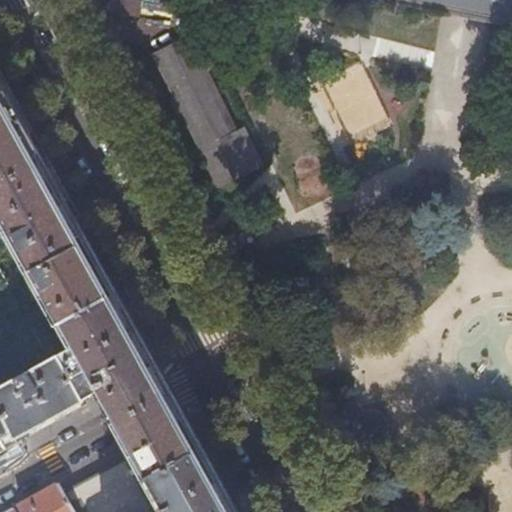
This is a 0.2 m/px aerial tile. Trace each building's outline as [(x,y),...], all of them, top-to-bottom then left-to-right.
[(146,42),(147,20),(137,19),(137,0),(104,0),(103,41),(146,42)] [(188,120),(202,149),(236,132),(189,39),(155,55),(188,120)] [(148,377),(153,362),(143,343),(133,324),(115,293),(104,272),(77,224),(41,159),(22,125),(0,84),(0,319),(21,308),(0,268),(0,212),(61,324),(63,324),(76,347),(63,354),(88,401),(100,393),(105,401),(148,377)] [(88,401),(63,354),(0,387),(0,406),(17,439),(58,416),(88,401)] [(117,423),(118,424),(130,445),(141,439),(158,429),(197,441),(171,395),(153,362),(148,377),(105,401),(117,423)] [(372,409),(366,411),(352,397),(348,400),(343,406),(340,412),(339,417),(339,424),(341,431),(344,437),(347,440),(353,444),(356,446),(362,447),(365,447),(371,446),(376,444),(383,438),(386,433),(387,427),(387,421),(384,414),(382,411),(376,409),(372,409)] [(19,444),(18,442),(17,439),(0,406),(0,462),(11,457),(9,453),(7,450),(19,444)] [(235,511),(204,455),(197,441),(158,429),(141,439),(130,445),(164,508),(156,511),(151,511),(124,460),(63,494),(72,511),(235,511)] [(36,496),(15,507),(17,511),(72,511),(63,494),(57,484),(36,496)]
